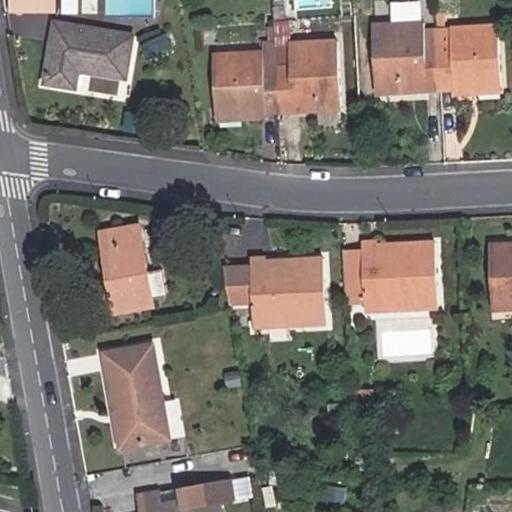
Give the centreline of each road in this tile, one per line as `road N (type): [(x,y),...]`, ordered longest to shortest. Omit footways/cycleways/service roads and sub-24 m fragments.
road 1 (residential): [(511,186),(262,187),(0,155)]
road 2 (residential): [(68,511),(0,161)]
